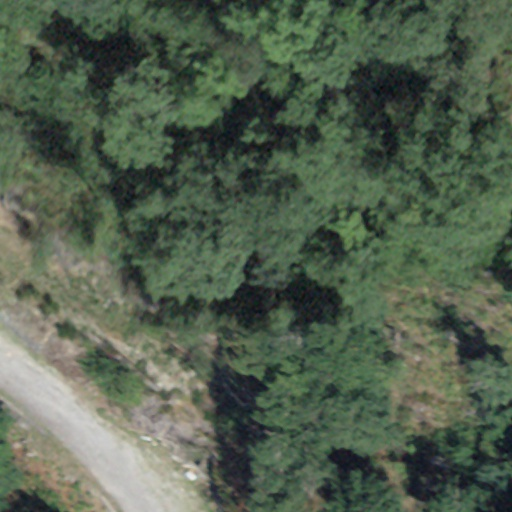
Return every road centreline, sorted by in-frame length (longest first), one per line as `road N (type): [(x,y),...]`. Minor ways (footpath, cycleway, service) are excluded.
road 1 (track): [(0,250),(193,388)]
road 2 (unclassified): [(142,511),(97,454),(0,370)]
